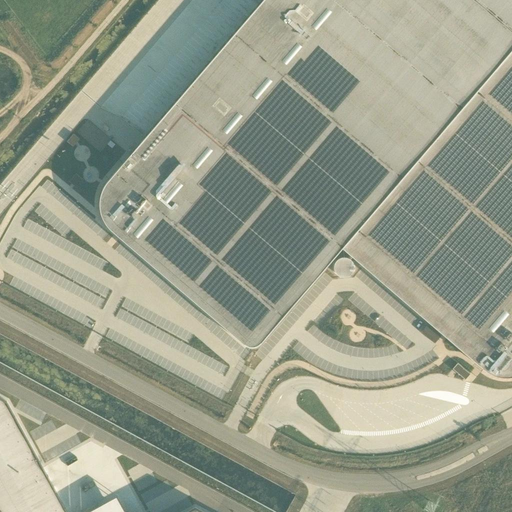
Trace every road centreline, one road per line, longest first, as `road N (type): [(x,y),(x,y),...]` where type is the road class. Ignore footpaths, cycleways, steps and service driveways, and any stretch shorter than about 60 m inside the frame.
road 1 (unclassified): [(0,311),(280,462),(332,482),(394,484)]
road 2 (unclassified): [(394,484),(445,475),(505,438)]
road 3 (unclassified): [(505,438),(394,484)]
